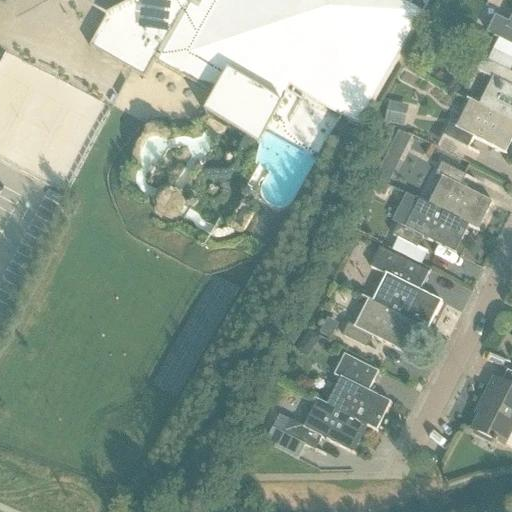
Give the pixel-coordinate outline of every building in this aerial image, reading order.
[(127,0),(131,7),(106,20),(90,48),(145,79),(155,62),(215,97),(205,114),(259,146),(276,117),(326,146),(342,117),(359,127),(423,16),(397,1),(397,0),(127,0)] [(496,16),(487,34),(494,37),(511,46),(511,19),(510,23),(496,16)] [(480,106),(511,123),(511,87),(511,85),(511,74),(482,59),(476,71),(493,80),(480,106)] [(511,143),(511,123),(480,106),(470,101),(457,128),(449,125),(443,137),(468,149),(473,139),(506,155),(511,143)] [(390,105),(386,121),(400,124),(403,108),(390,105)] [(395,141),(388,154),(399,160),(405,147),(395,141)] [(429,205),(469,227),(479,232),(493,204),(460,187),(466,176),(442,164),(436,176),(442,179),(429,205)] [(380,172),(376,180),(386,185),(390,177),(380,172)] [(376,180),(371,189),(385,195),(389,187),(386,185),(376,180)] [(181,213),(195,229),(202,223),(167,185),(151,200),(171,222),(181,213)] [(469,228),(429,205),(420,201),(406,228),(399,225),(393,236),(417,249),(423,238),(455,255),(469,228)] [(359,222),(352,218),(347,227),(379,244),(385,232),(361,219),(359,222)] [(373,303),(419,327),(428,332),(442,303),(420,292),(429,273),(380,249),(370,268),(387,277),(373,303)] [(430,271),(451,277),(455,266),(433,259),(430,271)] [(419,327),(373,303),(369,301),(355,328),(348,324),(342,336),(367,349),(372,338),(405,354),(419,327)] [(324,327),(320,334),(330,339),(334,332),(324,327)] [(309,333),(303,344),(312,349),(318,338),(309,333)] [(328,406),(368,428),(377,432),(392,404),(368,392),(378,373),(344,356),(334,376),(341,380),(328,406)] [(511,373),(507,372),(501,383),(494,379),(476,414),(479,416),(472,430),(503,446),(511,429),(511,373)] [(368,428),(328,406),(318,401),(305,429),(290,421),(283,435),(305,446),(315,451),(321,439),(354,455),(368,428)] [(283,435),(273,430),(265,444),(297,461),(305,446),(283,435)]
